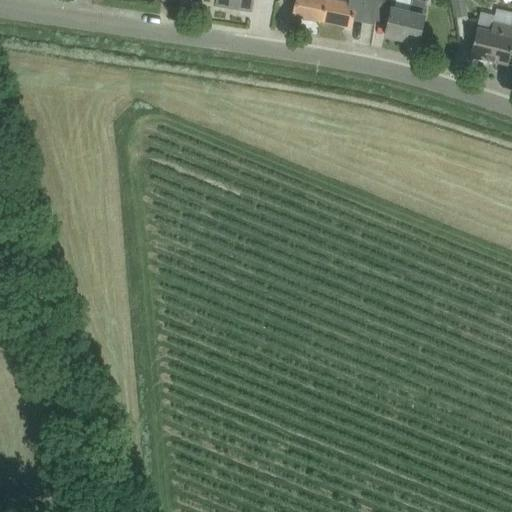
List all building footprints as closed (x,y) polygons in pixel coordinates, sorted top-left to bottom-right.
[(217,0),(217,5),(239,8),(240,4),(252,6),(253,0),(217,0)] [(295,0),(293,16),(323,22),(326,0),(295,0)] [(362,20),(365,0),(326,0),(323,22),(352,27),(353,18),(362,20)] [(385,35),(418,43),(425,17),(423,16),(426,2),(419,0),(412,0),(409,12),(392,8),(385,35)] [(452,0),(455,19),(467,17),(464,0),(452,0)] [(477,28),(470,56),(508,65),(511,49),(511,26),(494,22),(491,31),(477,28)]
